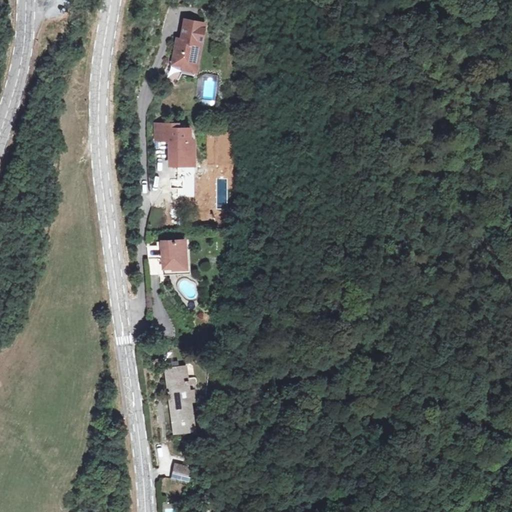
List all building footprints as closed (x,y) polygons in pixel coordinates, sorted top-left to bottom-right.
[(180,45),(177,69),(200,73),(203,48),(207,29),(187,26),(184,46),(180,45)] [(200,73),(177,69),(176,77),(199,81),(200,73)] [(182,166),(192,166),(196,134),(183,133),(183,129),(162,127),(159,143),(174,146),(173,161),(181,161),(182,166)] [(201,135),(196,134),(192,166),(197,167),(201,135)] [(163,245),(164,266),(164,272),(164,273),(187,273),(187,244),(163,245)] [(151,250),(151,263),(158,263),(159,267),(164,266),(163,245),(159,245),(159,250),(151,250)] [(184,370),(178,371),(164,372),(172,433),(192,430),(184,370)] [(169,484),(183,489),(187,474),(174,470),(169,484)]
